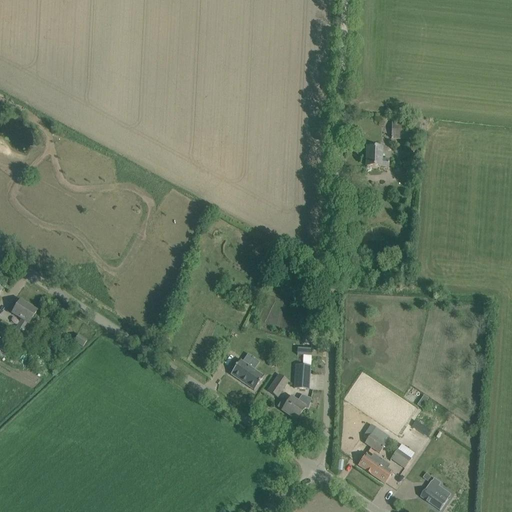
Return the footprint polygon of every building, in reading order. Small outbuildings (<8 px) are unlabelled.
[(392,123),(391,139),(419,140),(419,124),(392,123)] [(367,167),(377,167),(388,168),(388,160),(381,160),(381,149),(367,148),(367,167)] [(20,302),(15,310),(13,313),(22,319),(16,329),(23,333),(36,312),(20,302)] [(312,337),(313,336),(304,333),(302,343),(313,346),(315,338),(312,337)] [(73,341),(80,347),(85,340),(77,334),(73,341)] [(294,389),(308,390),(311,356),(307,356),(306,367),(296,366),(294,389)] [(263,378),(240,362),(230,376),(254,392),(263,378)] [(278,376),(274,383),(268,392),(277,398),(283,389),(288,382),(278,376)] [(287,402),(283,400),(278,407),(283,410),(282,411),(292,417),(293,416),(296,419),(295,420),(296,420),(304,409),(307,410),(311,400),(301,396),(298,401),(291,396),(287,402)] [(422,409),(428,399),(423,396),(417,406),(422,409)] [(414,422),(411,426),(425,436),(428,432),(414,422)] [(371,435),(375,428),(371,426),(364,437),(367,440),(371,435)] [(367,440),(365,444),(379,454),(386,445),(371,435),(367,440)] [(412,460),(397,449),(390,459),(405,469),(412,460)] [(366,455),(358,466),(379,480),(384,484),(387,480),(392,473),(387,469),(389,466),(373,455),(371,458),(366,455)] [(428,482),(431,477),(426,474),(423,479),(428,482)] [(434,479),(421,498),(440,511),(449,500),(437,491),(441,484),(434,479)]
